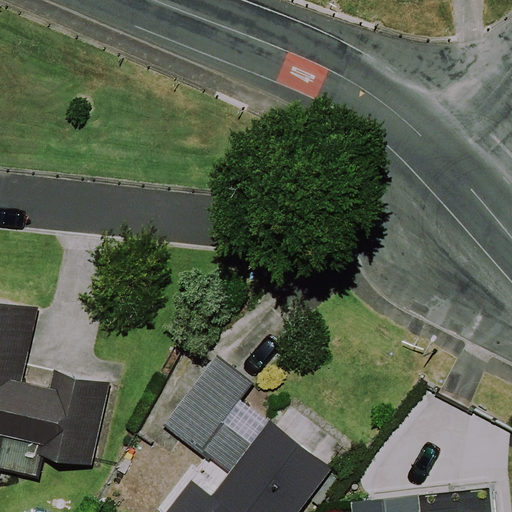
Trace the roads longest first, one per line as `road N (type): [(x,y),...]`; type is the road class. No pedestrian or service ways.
road 1 (unknown): [(511,260),(266,252),(0,220)]
road 2 (unclassified): [(511,237),(449,150),(376,95),(140,0)]
